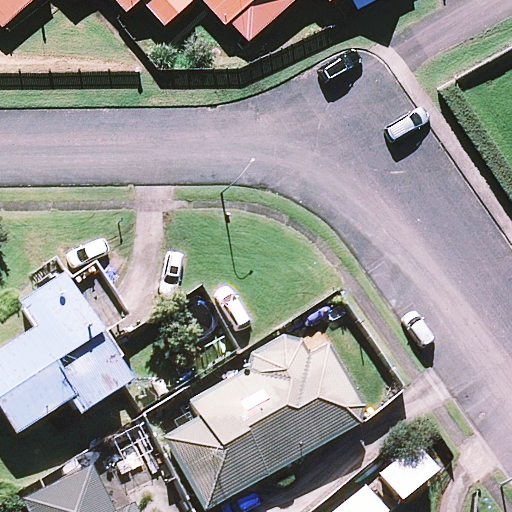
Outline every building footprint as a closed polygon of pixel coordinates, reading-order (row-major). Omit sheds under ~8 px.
[(74,428),(125,398),(110,373),(117,368),(102,342),(123,329),(89,273),(14,317),(30,344),(0,361),(0,426),(11,446),(66,413),(74,428)] [(201,511),(212,511),(362,428),(319,351),(300,361),(289,341),(244,366),(248,373),(187,407),(198,427),(164,445),(201,511)] [(431,483),(410,457),(375,484),(396,511),(431,483)] [(99,511),(86,481),(19,510),(19,511),(99,511)] [(372,511),(359,497),(341,511),(372,511)]
